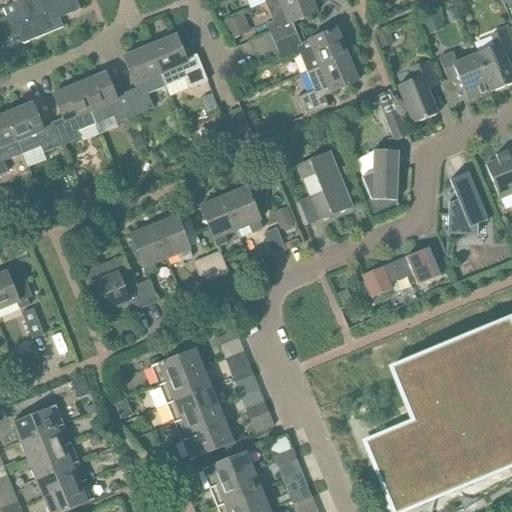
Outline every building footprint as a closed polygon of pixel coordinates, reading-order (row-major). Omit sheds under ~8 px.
[(4,30),(0,31),(0,43),(20,36),(23,44),(63,28),(60,19),(80,10),(76,0),(4,30)] [(24,0),(3,9),(6,17),(0,19),(4,30),(76,0),(24,0)] [(275,43),(297,34),(293,23),(316,14),(310,0),(276,0),(266,4),(272,19),(266,21),(275,43)] [(222,23),(230,41),(251,31),(242,14),(222,23)] [(308,73),(347,57),(336,30),(301,44),(297,34),(275,43),(283,62),(300,55),(308,73)] [(511,54),(511,43),(508,34),(506,30),(492,36),(496,47),(477,55),(492,92),(511,84),(511,72),(506,57),(511,54)] [(208,82),(197,55),(186,60),(176,36),(150,47),(167,87),(184,80),(188,90),(208,82)] [(149,95),(167,87),(150,47),(123,58),(136,89),(126,93),(136,116),(155,109),(149,95)] [(492,92),(477,55),(476,55),(458,63),(454,53),(439,59),(449,82),(458,78),(468,102),(492,92)] [(305,117),(329,108),(324,97),(358,83),(347,57),(308,73),(315,91),(297,98),(305,117)] [(417,79),(398,87),(413,125),(438,115),(427,90),(437,86),(428,62),(413,68),(417,79)] [(136,116),(126,93),(115,97),(106,74),(81,84),(97,125),(116,117),(118,124),(136,116)] [(79,132),(97,125),(81,84),(53,96),(62,119),(53,123),(62,147),(81,139),(79,132)] [(211,95),(201,99),(207,114),(217,110),(211,95)] [(62,147),(53,123),(42,127),(33,104),(8,114),(24,154),(42,147),(45,154),(62,147)] [(251,131),(250,131),(241,108),(229,113),(241,143),(254,138),(251,131)] [(399,113),(385,118),(394,143),(409,137),(399,113)] [(4,162),(24,154),(8,114),(0,117),(0,176),(9,172),(4,162)] [(399,152),(379,151),(373,151),(372,174),(362,178),(368,192),(375,210),(396,202),(397,205),(398,205),(397,202),(399,152)] [(511,155),(510,156),(507,151),(496,156),(498,161),(486,166),(500,199),(511,194),(511,155)] [(330,153),(298,166),(304,179),(315,175),(322,193),(311,198),(320,220),(352,207),(330,153)] [(449,202),(448,235),(477,236),(478,225),(488,221),(468,173),(450,181),(458,201),(450,204),(450,202),(449,202)] [(223,198),(236,230),(240,239),(263,229),(252,203),(254,202),(253,199),(251,200),(246,189),(223,198)] [(72,191),(45,202),(50,215),(77,205),(72,191)] [(38,196),(27,201),(32,214),(43,209),(38,196)] [(224,235),(236,230),(223,198),(200,208),(217,248),(228,244),(224,235)] [(193,258),(184,236),(176,218),(153,227),(166,258),(178,253),(182,262),(193,258)] [(154,263),(166,258),(153,227),(130,236),(147,276),(158,272),(154,263)] [(298,239),(283,245),(277,229),(264,234),(273,256),(300,245),(298,239)] [(429,249),(362,276),(371,298),(393,290),(390,282),(412,273),(417,286),(440,277),(429,249)] [(207,257),(216,279),(229,274),(220,252),(207,257)] [(146,308),(136,286),(124,257),(84,274),(89,287),(92,285),(104,313),(128,303),(133,313),(146,308)] [(202,285),(216,279),(207,257),(193,263),(202,285)] [(17,273),(8,277),(6,273),(0,275),(0,309),(17,303),(20,310),(30,306),(28,299),(31,297),(24,279),(20,280),(17,273)] [(136,286),(146,308),(159,303),(150,280),(136,286)] [(344,310),(353,306),(347,291),(338,294),(344,310)] [(34,309),(22,314),(32,340),(44,335),(34,309)] [(413,421),(365,441),(394,511),(403,511),(509,468),(503,454),(511,450),(511,317),(391,368),(395,378),(413,421)] [(220,347),(238,339),(235,332),(217,339),(220,347)] [(159,387),(203,369),(195,349),(151,367),(159,387)] [(244,380),(253,376),(249,366),(240,369),(244,380)] [(167,405),(211,387),(203,369),(159,387),(167,405)] [(235,384),(244,380),(240,369),(231,373),(235,384)] [(174,424),(219,406),(211,387),(167,405),(174,424)] [(259,417),(268,413),(264,402),(255,406),(259,417)] [(20,443),(64,425),(56,406),(12,424),(20,443)] [(182,442),(226,424),(219,406),(174,424),(182,442)] [(250,421),(259,417),(255,406),(246,410),(250,421)] [(190,462),(234,444),(226,424),(182,442),(190,462)] [(27,462),(71,444),(64,425),(20,443),(27,462)] [(35,480),(79,462),(71,444),(27,462),(35,480)] [(287,464),(297,460),(292,449),(283,453),(287,464)] [(210,489),(254,471),(246,452),(202,470),(210,489)] [(278,468),(287,464),(283,453),(274,457),(278,468)] [(42,499),(87,481),(79,462),(35,480),(42,499)] [(217,508),(262,490),(254,471),(210,489),(217,508)] [(87,481),(42,499),(47,511),(66,511),(95,500),(87,481)] [(302,501),(312,497),(307,486),(298,490),(302,501)] [(219,511),(260,511),(269,508),(262,490),(217,508),(219,511)] [(293,505),(302,501),(298,490),(289,494),(293,505)] [(9,506),(11,511),(22,511),(18,502),(9,506)]
